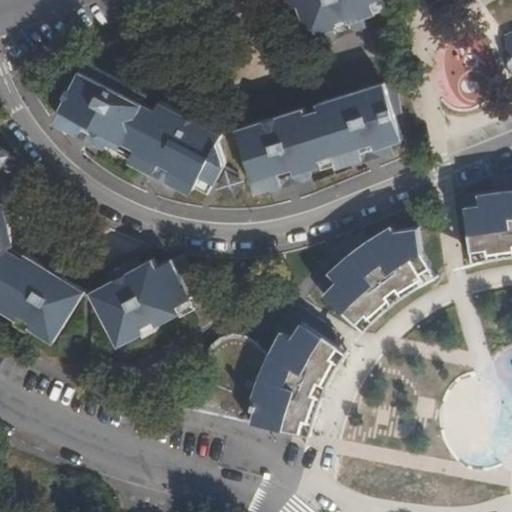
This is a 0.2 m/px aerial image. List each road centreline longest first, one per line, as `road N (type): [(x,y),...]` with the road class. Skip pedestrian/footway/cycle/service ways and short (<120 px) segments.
road 1 (residential): [(511,139),(306,221),(188,227),(132,211),(54,157),(0,70)]
road 2 (residential): [(0,398),(167,477),(230,488),(278,511)]
